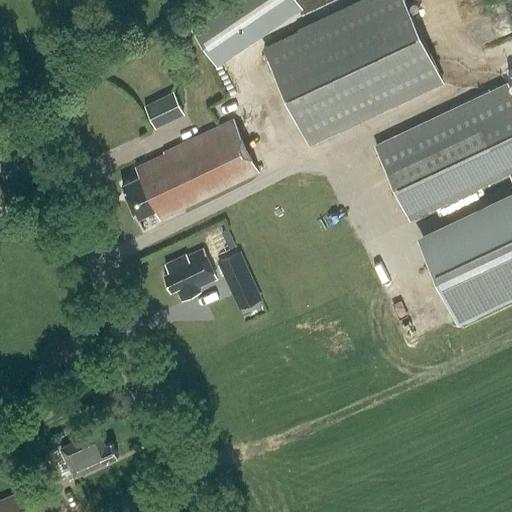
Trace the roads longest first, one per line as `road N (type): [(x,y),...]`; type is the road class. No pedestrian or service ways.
road 1 (tertiary): [(135,363),(50,171),(0,86)]
road 2 (tertiary): [(201,511),(135,363)]
road 3 (unclassified): [(0,443),(135,363)]
